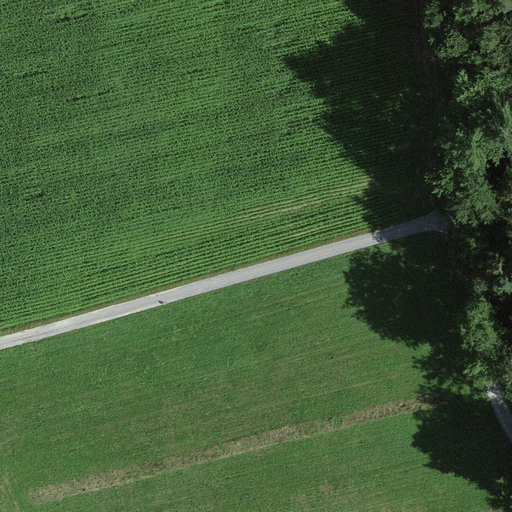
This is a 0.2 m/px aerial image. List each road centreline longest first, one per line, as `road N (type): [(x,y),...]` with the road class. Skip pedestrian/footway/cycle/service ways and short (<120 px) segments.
road 1 (track): [(465,212),(0,344)]
road 2 (track): [(465,212),(454,0)]
road 3 (track): [(511,417),(465,212)]
